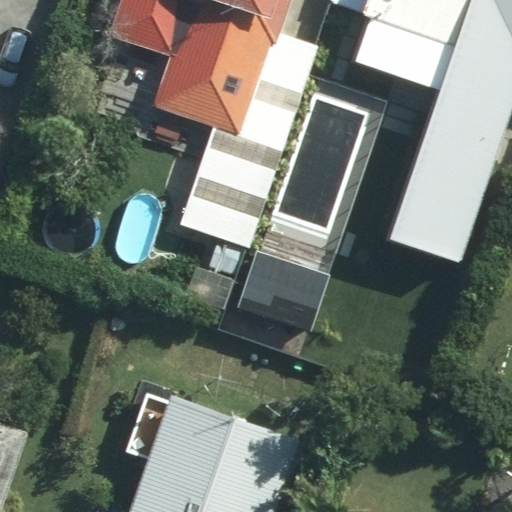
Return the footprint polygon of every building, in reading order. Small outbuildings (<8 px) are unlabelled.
[(0,0),(0,39),(18,45),(32,0),(0,0)] [(291,0),(133,0),(180,15),(149,112),(246,142),(291,0)] [(456,269),(511,94),(511,0),(360,0),(354,22),(444,51),(382,245),(456,269)] [(368,85),(328,72),(304,141),(344,155),(368,85)] [(270,511),(294,447),(158,400),(118,511),(270,511)] [(0,428),(0,495),(12,461),(8,460),(17,434),(0,428)]
